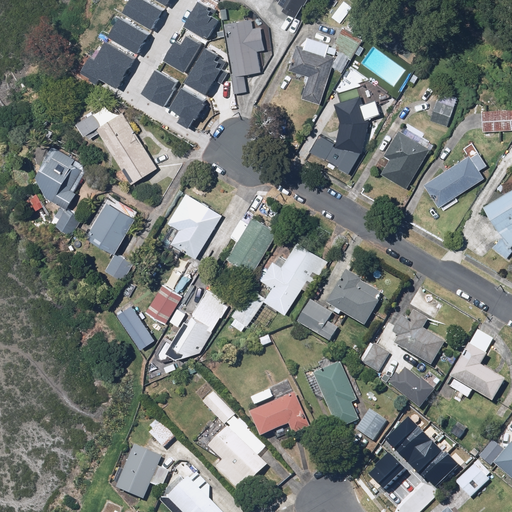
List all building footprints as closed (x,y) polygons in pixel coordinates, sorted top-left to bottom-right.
[(156,0),(128,0),(125,7),(154,25),(165,5),(156,0)] [(204,0),(197,0),(186,19),(209,32),(219,15),(213,11),(215,6),(204,0)] [(303,0),(274,0),(273,4),(296,16),(303,0)] [(120,12),(109,30),(140,49),(151,30),(120,12)] [(252,22),(224,25),(232,95),(248,94),(246,76),(261,74),(259,53),(265,53),(262,28),(253,29),(252,22)] [(320,105),(336,53),(350,61),(364,37),(345,25),(332,46),(306,38),(304,48),(296,45),(288,72),(308,78),(302,99),(320,105)] [(177,35),(166,56),(186,67),(202,39),(188,31),(184,39),(177,35)] [(91,51),(83,64),(118,86),(137,55),(107,37),(97,55),(91,51)] [(208,49),(189,78),(206,90),(215,77),(222,81),(227,73),(219,68),(225,60),(208,49)] [(157,64),(144,86),(168,100),(181,79),(157,64)] [(187,87),(177,104),(186,110),(182,117),(192,122),(206,98),(187,87)] [(359,97),(334,106),(340,123),(335,148),(364,153),(370,121),(381,117),(375,100),(362,105),(359,97)] [(158,169),(116,101),(76,127),(83,138),(95,131),(130,187),(158,169)] [(453,109),(436,103),(429,120),(446,127),(453,109)] [(511,111),(480,112),(481,132),(511,130),(511,111)] [(52,116),(36,112),(33,122),(49,126),(52,116)] [(407,189),(430,151),(396,131),(382,154),(389,158),(380,173),(407,189)] [(463,150),(468,156),(422,188),(441,214),(457,203),(455,199),(483,179),(478,172),(487,165),(472,144),(463,150)] [(86,165),(52,147),(33,183),(42,188),(37,196),(58,207),(53,216),(50,223),(64,231),(74,213),(66,209),(76,192),(72,190),(86,165)] [(511,192),(483,209),(500,239),(492,248),(509,261),(511,255),(511,249),(510,248),(511,244),(511,192)] [(222,217),(185,194),(166,224),(177,231),(170,244),(195,260),(222,217)] [(138,211),(108,196),(84,240),(113,256),(114,256),(114,254),(138,211)] [(277,233),(251,218),(248,224),(241,220),(230,238),(237,242),(226,260),(252,275),(277,233)] [(328,263),(297,244),(281,269),(272,263),(260,281),(273,289),(264,305),(284,317),(301,289),(308,294),(328,263)] [(133,264),(114,254),(114,256),(105,272),(123,282),(133,264)] [(361,280),(347,271),(326,307),(364,329),(384,296),(360,282),(361,280)] [(324,286),(318,282),(310,298),(315,301),(324,286)] [(181,296),(162,284),(145,314),(165,325),(181,296)] [(234,299),(210,286),(188,326),(183,323),(173,342),(164,337),(153,356),(164,362),(166,357),(174,361),(200,354),(220,317),(223,319),(234,299)] [(231,324),(242,333),(266,299),(251,288),(230,316),(234,319),(231,324)] [(332,314),(308,301),(296,324),(329,343),(337,329),(326,323),(332,314)] [(140,350),(155,341),(135,308),(120,317),(140,350)] [(403,315),(387,341),(431,367),(445,343),(423,330),(428,321),(413,312),(409,318),(403,315)] [(493,339),(477,330),(448,377),(457,383),(453,390),(468,399),(472,392),(491,403),(505,380),(481,366),(486,357),(483,355),(493,339)] [(389,353),(371,344),(361,364),(379,374),(389,353)] [(341,364),(312,376),(336,433),(359,423),(351,405),(357,402),(341,364)] [(419,410),(434,390),(441,381),(430,372),(425,378),(423,376),(420,379),(406,369),(400,378),(395,375),(387,386),(419,410)] [(273,399),(270,391),(250,400),(254,408),(273,399)] [(311,429),(294,393),(248,415),(260,440),(287,427),(292,437),(311,429)] [(387,423),(369,410),(355,431),(373,444),(387,423)] [(411,416),(387,438),(425,480),(429,477),(436,485),(460,464),(448,451),(445,453),(411,416)] [(175,439),(157,420),(149,427),(153,431),(150,434),(164,449),(175,439)] [(265,449),(236,420),(206,449),(220,463),(215,468),(240,493),(266,466),(257,457),(265,449)] [(466,429),(455,422),(450,431),(461,437),(466,429)] [(483,455),(495,465),(509,450),(496,439),(483,455)] [(495,465),(511,479),(511,445),(509,450),(495,465)] [(163,459),(134,447),(117,489),(143,500),(150,483),(162,488),(169,472),(159,468),(163,459)] [(369,471),(384,487),(405,469),(390,452),(369,471)] [(490,472),(478,459),(454,484),(470,500),(490,480),(486,476),(490,472)] [(168,499),(179,511),(229,511),(194,474),(168,499)]
